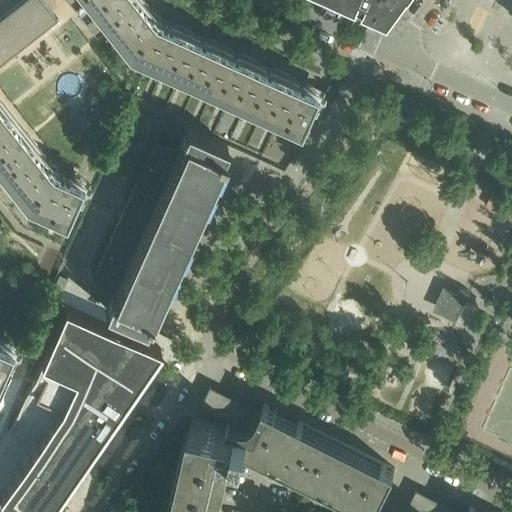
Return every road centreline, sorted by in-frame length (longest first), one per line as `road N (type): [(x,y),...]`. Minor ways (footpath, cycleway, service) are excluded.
road 1 (residential): [(91,511),(206,348),(511,503)]
road 2 (residential): [(395,53),(275,0)]
road 3 (residential): [(511,107),(395,53)]
